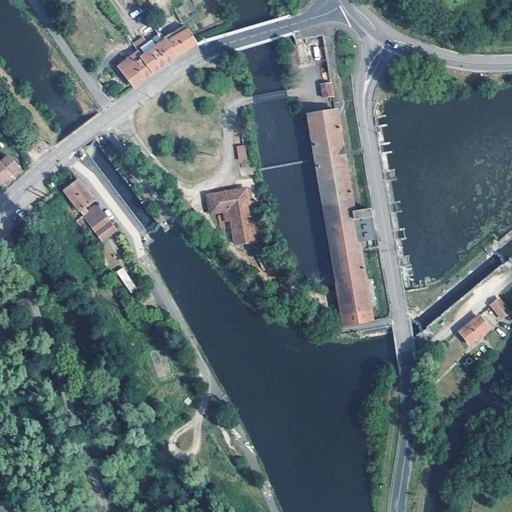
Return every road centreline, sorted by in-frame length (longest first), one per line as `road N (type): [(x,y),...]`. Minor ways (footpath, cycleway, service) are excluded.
road 1 (tertiary): [(348,0),(204,51),(65,149)]
road 2 (tertiary): [(400,320),(364,116)]
road 3 (tertiary): [(396,511),(409,413),(406,360)]
road 4 (track): [(111,114),(30,0)]
road 5 (unclassified): [(65,149),(128,227),(140,256)]
